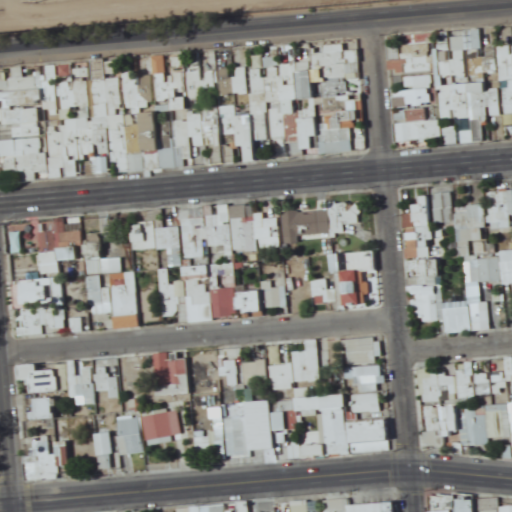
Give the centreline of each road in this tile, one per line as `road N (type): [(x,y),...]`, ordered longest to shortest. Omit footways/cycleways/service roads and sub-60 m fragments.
road 1 (tertiary): [(369,9),(416,511)]
road 2 (primary): [(477,0),(0,44)]
road 3 (secondary): [(413,463),(0,499)]
road 4 (residential): [(2,349),(400,315)]
road 5 (primary): [(0,197),(387,168)]
road 6 (tertiary): [(0,323),(15,511)]
road 7 (primary): [(387,168),(511,155)]
